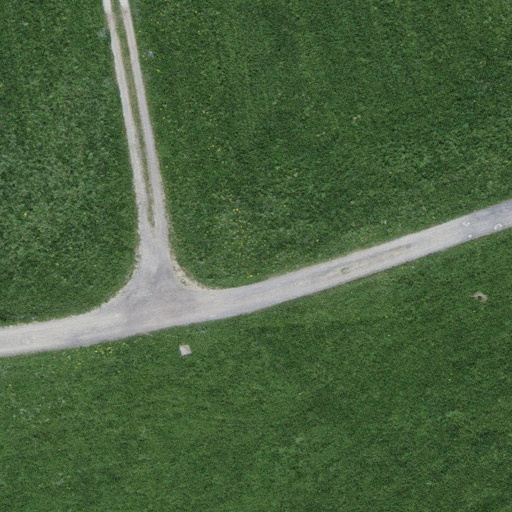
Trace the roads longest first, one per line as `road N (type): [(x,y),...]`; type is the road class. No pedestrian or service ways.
road 1 (track): [(511,212),(311,281),(0,341)]
road 2 (track): [(167,310),(110,0)]
